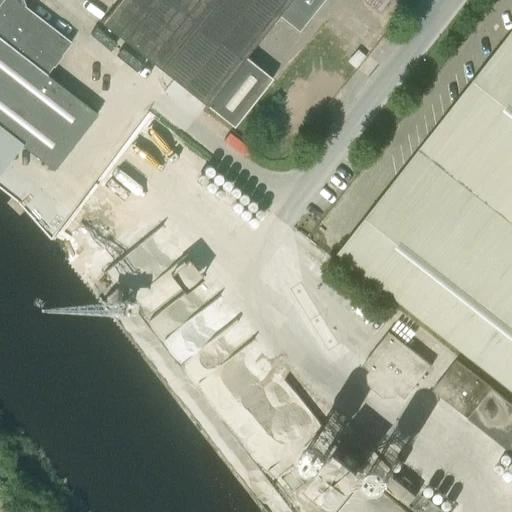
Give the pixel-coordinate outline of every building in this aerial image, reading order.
[(0,0),(0,128),(53,170),(97,114),(46,74),(71,42),(16,0),(0,0)] [(119,0),(102,23),(207,106),(246,57),(279,16),(291,0),(119,0)] [(291,0),(279,16),(298,31),(323,0),(291,0)] [(365,0),(377,10),(386,0),(365,0)] [(511,30),(339,252),(511,388),(511,30)] [(246,57),(207,106),(233,127),(272,78),(246,57)] [(173,292),(194,280),(183,260),(162,271),(173,292)] [(369,371),(371,373),(369,377),(370,385),(384,396),(393,394),(395,392),(397,394),(406,383),(413,389),(431,366),(388,332),(370,355),(377,361),(369,371)] [(511,404),(457,362),(433,392),(511,453),(511,404)]
